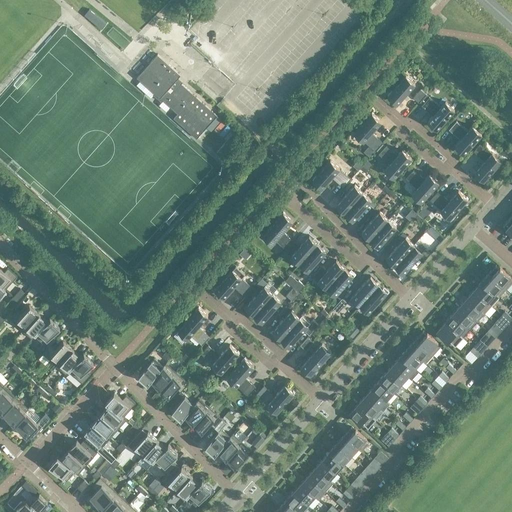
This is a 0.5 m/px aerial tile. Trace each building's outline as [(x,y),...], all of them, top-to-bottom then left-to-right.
[(182,24),(167,11),(163,15),(178,29),(182,24)] [(217,115),(181,83),(177,79),(181,74),(157,54),(137,77),(155,93),(153,94),(162,102),(163,100),(177,113),(173,117),(197,138),(217,115)] [(398,103),(415,83),(406,75),(389,94),(398,103)] [(419,102),(427,94),(421,88),(413,97),(419,102)] [(438,129),(455,109),(446,101),(441,106),(429,96),(422,105),(433,115),(428,120),(438,129)] [(355,132),(370,145),(364,152),(370,157),(383,142),(372,132),(382,121),(372,113),(355,132)] [(455,134),(463,126),(457,120),(449,129),(455,134)] [(465,153),(482,134),(473,125),(468,131),(463,126),(455,134),(460,139),(456,145),(465,153)] [(479,156),(487,147),(481,142),(473,151),(479,156)] [(412,158),(403,149),(398,155),(386,145),(379,153),(390,163),(385,169),(395,177),(412,158)] [(502,161),(492,152),(487,147),(479,156),(485,161),(475,171),(484,180),(502,161)] [(313,179),(322,187),(332,176),(344,187),(351,178),(331,160),(313,179)] [(439,182),(430,174),(425,179),(414,169),(406,177),(417,188),(413,193),(422,201),(439,182)] [(346,212),(363,192),(355,184),(337,204),(346,212)] [(436,204),(442,209),(451,218),(468,198),(459,190),(449,201),(444,196),(436,204)] [(438,191),(430,199),(436,204),(444,196),(438,191)] [(372,199),(363,192),(346,212),(354,219),(372,199)] [(417,213),(412,209),(410,211),(406,216),(411,221),(415,216),(417,213)] [(371,238),(388,219),(379,211),(362,231),(371,238)] [(283,231),(293,220),(284,212),(263,235),(272,243),(276,240),(287,250),(295,241),(283,231)] [(397,226),(388,219),(371,238),(379,246),(397,226)] [(300,263),(318,243),(309,235),(292,255),(300,263)] [(396,265),(414,244),(406,236),(388,256),(396,263),(395,264),(396,265)] [(326,250),(318,243),(300,263),(308,270),(326,250)] [(415,244),(414,244),(396,265),(404,272),(422,253),(414,245),(415,244)] [(247,256),(252,250),(247,245),(241,252),(247,256)] [(327,287),(345,267),(337,260),(327,271),(321,266),(314,275),(327,287)] [(511,278),(496,265),(488,273),(506,289),(511,282),(511,278)] [(236,266),(233,269),(216,288),(225,297),(234,286),(240,291),(247,282),(242,277),(245,274),(236,266)] [(0,285),(4,289),(17,275),(7,267),(3,271),(0,268),(0,285)] [(353,275),(345,267),(327,287),(341,299),(348,290),(343,286),(353,275)] [(294,285),(287,294),(293,299),(304,283),(291,273),(287,279),(294,285)] [(499,297),(506,289),(488,273),(481,281),(499,297)] [(358,307),(379,283),(371,276),(350,299),(358,307)] [(499,297),(481,281),(474,289),(492,305),(499,297)] [(240,291),(246,296),(253,288),(247,282),(240,291)] [(369,312),(387,292),(379,285),(380,284),(379,283),(358,307),(359,307),(361,304),(369,312)] [(254,314),(273,293),(265,285),(247,305),(255,312),(254,313),(254,314)] [(24,292),(20,288),(12,296),(17,300),(24,292)] [(492,305),(474,289),(467,297),(485,313),(492,305)] [(273,293),(254,314),(263,321),(280,302),(272,294),(273,293)] [(485,313),(467,297),(460,305),(474,318),(481,310),(484,314),(485,313)] [(22,330),(38,312),(29,304),(21,313),(17,309),(9,318),(22,330)] [(467,326),(474,318),(460,305),(452,313),(467,326)] [(191,334),(202,345),(210,336),(199,326),(208,315),(199,307),(178,330),(188,338),(191,334)] [(281,338),(302,315),(302,314),(300,317),(292,310),(274,329),(282,337),(281,338)] [(509,321),(510,321),(511,318),(511,317),(505,311),(502,314),(509,321)] [(31,338),(46,320),(38,312),(22,330),(31,338)] [(460,334),(467,326),(452,313),(445,321),(463,337),(460,334)] [(311,322),(302,315),(281,338),(290,346),(311,322)] [(49,317),(46,320),(31,338),(32,338),(34,335),(47,347),(42,353),(43,354),(51,345),(56,338),(52,334),(59,326),(49,317)] [(502,329),(506,326),(506,325),(505,326),(498,319),(495,322),(502,329)] [(455,346),(463,337),(445,321),(438,330),(455,346)] [(495,337),(495,338),(499,334),(498,333),(498,334),(491,327),(488,330),(495,337)] [(423,330),(416,339),(433,355),(441,346),(423,330)] [(488,345),(488,346),(491,342),(491,341),(491,342),(483,335),(480,338),(488,345)] [(306,350),(314,341),(308,336),(300,345),(306,350)] [(433,355),(416,339),(408,347),(426,363),(433,355)] [(56,365),(71,348),(62,340),(55,348),(51,345),(43,354),(56,365)] [(476,343),(473,346),(481,353),(484,350),(484,349),(484,350),(476,343)] [(213,363),(222,372),(239,352),(230,344),(213,363)] [(201,353),(207,358),(215,350),(209,345),(201,353)] [(311,374),(328,355),(319,346),(302,366),(311,374)] [(481,353),(473,346),(470,350),(478,356),(477,357),(478,357),(481,353)] [(426,363),(408,347),(401,355),(415,368),(422,360),(426,363)] [(65,373),(80,356),(71,348),(56,365),(65,373)] [(83,353),(80,356),(65,373),(65,374),(68,371),(82,383),(90,373),(86,369),(92,362),(83,353)] [(415,368),(401,355),(394,363),(408,376),(412,379),(419,371),(415,368)] [(148,383),(151,380),(167,363),(166,362),(163,365),(154,357),(139,375),(148,383)] [(228,377),(248,395),(256,387),(245,377),(254,366),(245,358),(228,377)] [(160,388),(175,371),(167,363),(151,380),(160,388)] [(401,384),(408,376),(394,363),(387,371),(401,384)] [(453,373),(454,373),(457,370),(457,369),(457,370),(449,363),(446,366),(454,373),(453,373)] [(184,379),(175,371),(160,388),(169,396),(184,379)] [(394,392),(401,384),(387,371),(380,379),(394,392)] [(446,381),(447,381),(450,378),(450,377),(450,378),(442,371),(439,374),(447,381),(446,381)] [(394,392),(380,379),(372,387),(387,400),(394,392)] [(439,389),(439,390),(443,386),(443,385),(442,386),(435,379),(432,382),(439,389)] [(268,403),(277,412),(295,392),(285,384),(268,403)] [(16,396),(3,385),(0,388),(0,412),(16,396)] [(257,393),(263,399),(270,390),(264,385),(257,393)] [(379,408),(387,400),(372,387),(365,395),(379,408)] [(432,397),(432,398),(436,394),(435,393),(435,394),(428,387),(425,390),(432,397)] [(115,392),(106,401),(127,419),(124,416),(136,403),(126,394),(122,399),(115,392)] [(379,408),(365,395),(358,403),(376,419),(373,415),(379,408)] [(425,405),(425,406),(428,402),(428,401),(428,402),(420,395),(417,398),(425,405)] [(13,424),(28,408),(16,396),(0,412),(13,424)] [(182,419),(185,416),(200,398),(199,398),(194,404),(185,396),(172,410),(182,419)] [(193,423),(209,406),(200,398),(185,416),(193,423)] [(118,428),(126,419),(127,419),(106,401),(109,404),(101,413),(118,428)] [(376,419),(358,403),(350,412),(368,428),(376,419)] [(417,413),(418,414),(421,410),(421,409),(421,410),(413,403),(410,406),(418,413),(417,413)] [(223,418),(209,406),(193,423),(202,432),(210,423),(215,427),(223,418)] [(28,408),(13,424),(25,436),(32,429),(36,433),(45,424),(39,419),(36,422),(25,412),(28,408)] [(258,417),(247,408),(244,411),(255,421),(258,417)] [(410,422),(411,422),(414,418),(413,418),(406,411),(403,415),(410,421),(410,422)] [(118,428),(101,413),(93,422),(110,437),(118,428)] [(403,430),(407,426),(406,426),(399,419),(396,423),(403,429),(403,430)] [(102,446),(110,437),(93,422),(85,431),(102,446)] [(352,426),(344,435),(362,451),(369,442),(352,426)] [(393,441),(400,434),(399,434),(392,427),(386,434),(393,441)] [(215,454),(218,451),(234,433),(233,433),(230,436),(221,428),(206,445),(215,454)] [(142,457),(157,439),(148,431),(132,448),(142,457)] [(227,459),(242,441),(234,433),(218,451),(227,459)] [(256,446),(264,438),(259,433),(251,442),(256,446)] [(362,451),(344,435),(337,443),(351,455),(358,448),(361,451),(362,451)] [(151,464),(166,447),(157,439),(142,457),(151,464)] [(77,440),(69,449),(86,464),(94,455),(77,440)] [(251,449),(242,441),(227,459),(236,467),(251,449)] [(103,509),(118,492),(108,483),(118,471),(115,468),(120,462),(116,458),(127,446),(122,442),(107,458),(112,464),(92,485),(97,490),(90,497),(103,509)] [(344,464),(351,455),(337,443),(330,451),(344,464)] [(169,444),(166,447),(151,464),(151,465),(154,462),(167,474),(162,480),(170,471),(176,465),(171,460),(178,452),(169,444)] [(78,473),(86,464),(69,449),(61,458),(58,455),(78,473)] [(337,472),(344,464),(330,451),(323,459),(337,472)] [(78,474),(78,473),(58,455),(49,464),(67,480),(75,471),(78,474)] [(375,456),(372,460),(380,467),(383,463),(375,456)] [(330,479),(337,472),(323,459),(315,467),(333,483),(334,482),(330,479)] [(380,467),(372,460),(365,468),(373,475),(380,467)] [(232,469),(227,464),(228,463),(225,461),(220,468),(227,474),(232,469)] [(175,492),(191,475),(182,466),(174,475),(170,471),(162,480),(175,492)] [(326,491),(333,483),(315,467),(308,475),(326,491)] [(365,483),(369,479),(368,479),(361,473),(358,476),(365,483)] [(184,500),(200,482),(191,475),(175,492),(184,500)] [(319,499),(326,491),(308,475),(301,483),(319,499)] [(89,483),(85,479),(77,487),(82,491),(89,483)] [(202,479),(200,482),(184,500),(185,500),(188,497),(196,505),(212,488),(202,479)] [(358,491),(362,487),(361,487),(354,481),(351,484),(358,491)] [(318,499),(319,499),(301,483),(294,491),(308,504),(315,496),(318,499)] [(351,499),(354,495),(346,489),(343,492),(351,499)] [(47,511),(54,506),(48,500),(47,501),(39,494),(36,498),(27,490),(22,495),(27,500),(19,505),(22,511),(47,511)] [(308,504),(294,491),(287,499),(300,511),(301,511),(308,504)] [(122,511),(130,504),(118,492),(103,509),(106,511),(122,511)] [(343,507),(344,507),(347,503),(339,497),(336,500),(344,507),(343,507)] [(300,511),(287,499),(279,507),(284,511),(300,511)]
